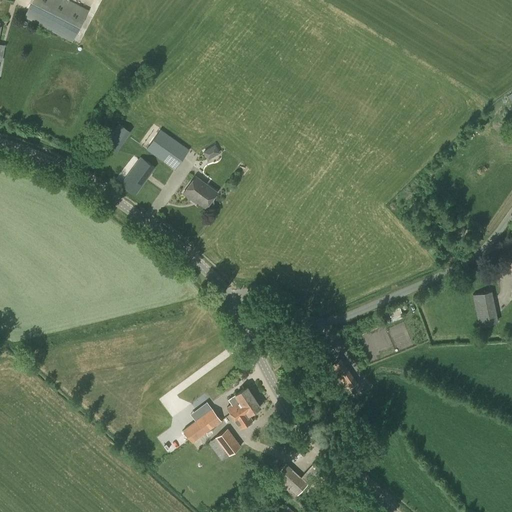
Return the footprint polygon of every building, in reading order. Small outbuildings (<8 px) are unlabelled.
[(32,0),(24,17),(72,42),(88,11),(68,0),(32,0)] [(104,142),(116,152),(131,132),(119,122),(104,142)] [(175,170),(189,149),(160,128),(146,149),(175,170)] [(216,143),(202,150),(207,160),(221,152),(216,143)] [(136,193),(155,167),(140,157),(130,170),(128,173),(121,183),(136,193)] [(207,186),(195,177),(184,193),(195,201),(197,200),(206,206),(208,207),(211,207),(214,203),(213,200),(214,198),(213,197),(217,191),(208,185),(207,186)] [(479,326),(498,322),(491,291),(472,295),(479,326)] [(400,308),(389,311),(391,318),(402,315),(400,308)] [(298,366),(313,355),(308,348),(293,358),(298,366)] [(342,357),(336,360),(352,386),(363,379),(351,359),(346,363),(342,357)] [(248,414),(260,407),(247,387),(235,394),(235,395),(228,399),(231,404),(230,405),(233,411),(237,408),(240,412),(245,409),(248,414)] [(208,403),(197,411),(200,416),(210,429),(221,421),(208,403)] [(252,420),(248,414),(245,409),(240,412),(237,408),(233,411),(230,405),(227,407),(240,427),(244,425),(245,426),(248,425),(250,425),(252,423),(253,421),(252,420)] [(192,442),(210,429),(200,416),(183,429),(192,442)] [(234,438),(227,428),(208,443),(222,460),(240,446),(241,447),(246,444),(239,435),(234,438)] [(301,476),(286,463),(275,474),(284,484),(281,488),(293,500),(316,474),(309,468),(301,476)] [(314,497),(318,493),(313,489),(309,494),(314,497)] [(294,511),(283,501),(272,511),(294,511)]
